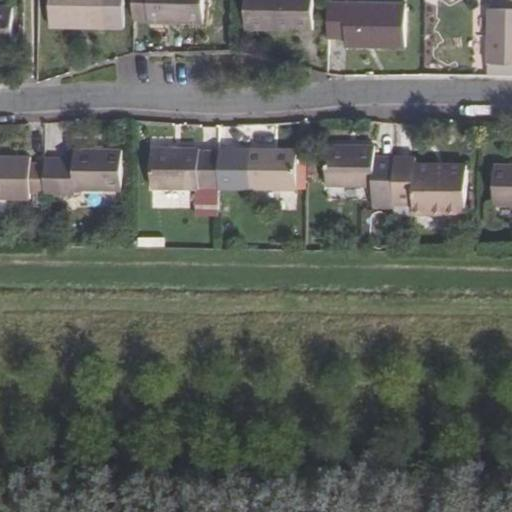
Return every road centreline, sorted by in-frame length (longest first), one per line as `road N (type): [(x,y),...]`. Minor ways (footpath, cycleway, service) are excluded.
road 1 (residential): [(0,103),(511,93)]
road 2 (track): [(0,277),(511,280)]
